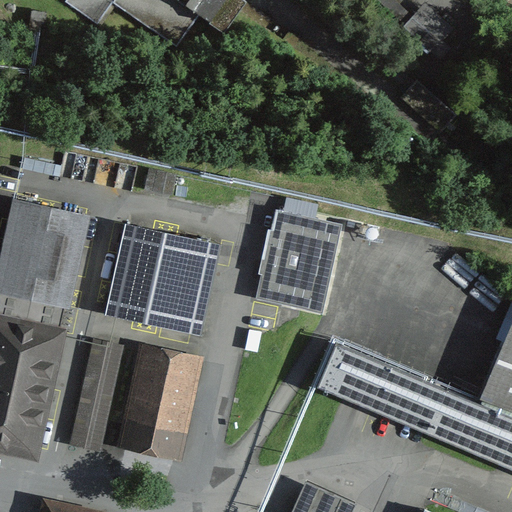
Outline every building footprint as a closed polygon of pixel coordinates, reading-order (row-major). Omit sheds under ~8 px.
[(113,3),(114,0),(67,0),(66,2),(97,24),(113,3)] [(394,118),(372,103),(375,99),(369,96),(367,99),(332,74),(334,71),(328,67),(326,70),(293,48),(299,39),(288,32),(282,40),(269,31),(265,28),(271,20),(246,2),(242,0),(114,0),(113,3),(176,47),(198,16),(224,34),(231,23),(474,192),(482,179),(474,174),(394,118)] [(425,3),(413,15),(396,0),(376,0),(404,25),(402,28),(419,43),(439,60),(461,35),(425,3)] [(48,13),(31,11),(29,24),(46,26),(48,13)] [(456,115),(417,80),(401,98),(440,133),(456,115)] [(56,164),(24,158),(22,170),(54,176),(56,164)] [(176,174),(148,168),(144,189),(172,195),(176,174)] [(285,213),(314,220),(317,205),(286,197),(283,210),(285,210),(285,213)] [(0,253),(0,314),(60,327),(64,309),(70,310),(90,215),(12,198),(0,253)] [(319,308),(338,225),(314,220),(285,213),(285,210),(283,210),(279,209),(260,296),(319,308)] [(380,226),(347,218),(344,232),(377,239),(380,226)] [(221,244),(125,223),(105,315),(201,336),(221,244)] [(0,314),(0,454),(38,463),(68,329),(60,327),(0,314)] [(511,322),(480,399),(483,401),(480,406),(335,346),(317,389),(511,469),(511,322)] [(123,345),(93,338),(71,445),(101,451),(123,345)] [(203,357),(139,343),(117,449),(181,463),(203,357)] [(351,511),(355,504),(305,482),(291,511),(351,511)] [(108,511),(109,511),(42,497),(38,511),(108,511)]
